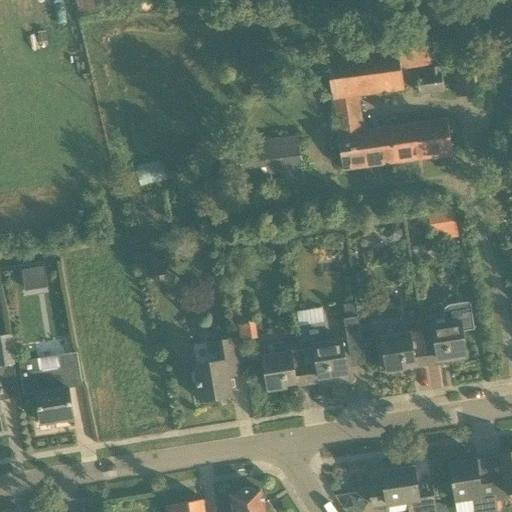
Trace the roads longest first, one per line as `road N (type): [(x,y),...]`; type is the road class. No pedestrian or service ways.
road 1 (residential): [(0,486),(276,441)]
road 2 (residential): [(276,441),(511,405)]
